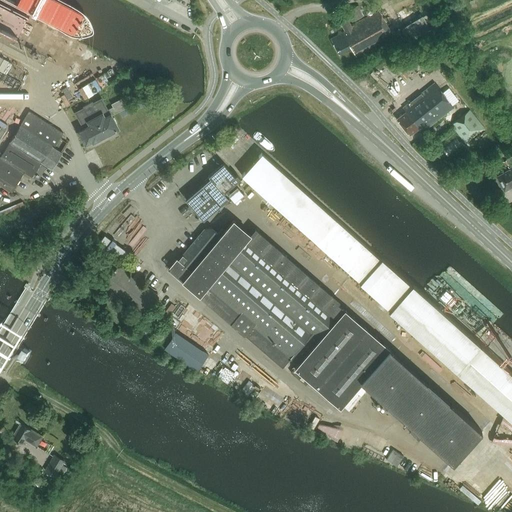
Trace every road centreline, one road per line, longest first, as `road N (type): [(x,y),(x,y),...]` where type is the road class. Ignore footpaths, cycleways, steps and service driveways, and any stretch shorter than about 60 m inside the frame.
road 1 (secondary): [(0,360),(91,222),(202,128)]
road 2 (secondary): [(511,262),(340,105)]
